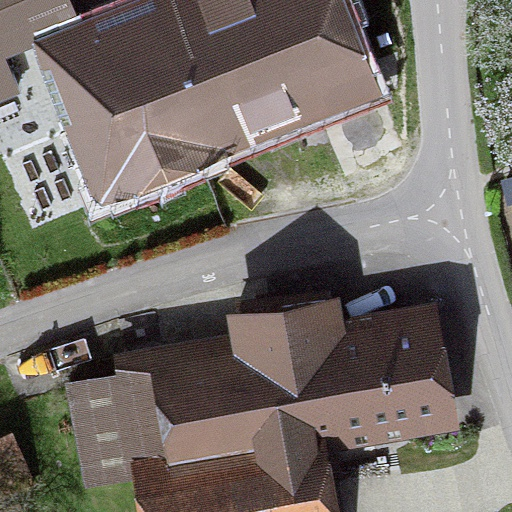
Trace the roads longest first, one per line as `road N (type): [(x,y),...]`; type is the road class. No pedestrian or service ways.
road 1 (residential): [(455,211),(330,233),(0,334)]
road 2 (residential): [(435,0),(455,211)]
road 3 (residential): [(455,211),(511,371)]
